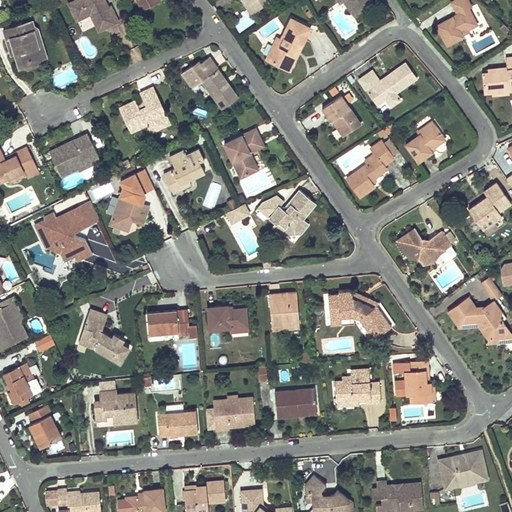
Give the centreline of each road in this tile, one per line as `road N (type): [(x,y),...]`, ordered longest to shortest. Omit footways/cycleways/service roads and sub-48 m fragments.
road 1 (residential): [(19,473),(452,435),(491,415)]
road 2 (residential): [(361,229),(477,158),(485,138),(480,122),(402,33),(278,113)]
road 3 (residential): [(384,264),(213,281),(176,261)]
road 4 (residential): [(220,30),(45,112)]
road 5 (residential): [(491,415),(384,264)]
road 6 (residential): [(361,229),(278,113)]
